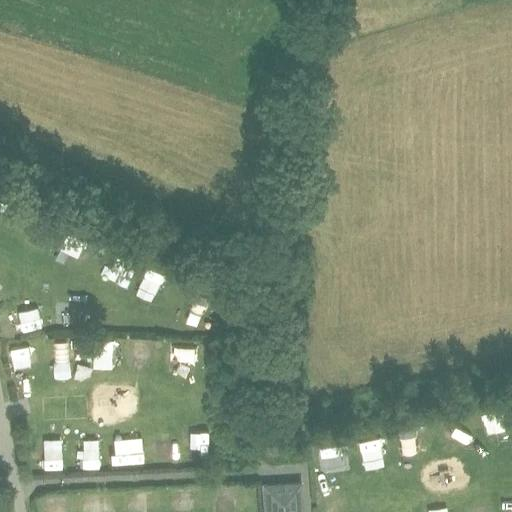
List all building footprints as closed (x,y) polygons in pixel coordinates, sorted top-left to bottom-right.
[(47,240),(50,219),(30,215),(26,236),(47,240)] [(59,228),(53,246),(73,253),(80,235),(59,228)] [(97,248),(91,265),(109,271),(115,254),(97,248)] [(137,296),(150,302),(159,284),(146,278),(137,296)] [(25,336),(46,325),(38,311),(18,322),(25,336)] [(94,339),(95,360),(117,359),(116,338),(94,339)] [(136,340),(135,363),(155,363),(156,341),(136,340)] [(23,366),(42,365),(40,342),(22,344),(23,366)] [(197,377),(197,343),(174,343),(174,377),(197,377)] [(511,419),(511,413),(490,415),(493,440),(511,437),(511,419)] [(410,454),(429,450),(424,428),(406,431),(410,454)] [(369,467),(388,465),(386,436),(367,438),(369,467)] [(139,439),(120,440),(122,468),(140,467),(139,439)] [(63,441),(44,442),(45,470),(64,469),(63,441)] [(81,443),(83,471),(100,470),(98,442),(81,443)] [(347,444),(330,445),(331,476),(348,476),(347,444)] [(202,462),(202,450),(187,450),(186,461),(202,462)] [(263,484),(264,511),(302,511),(300,482),(263,484)] [(136,493),(135,511),(155,511),(156,494),(136,493)] [(90,495),(89,511),(107,511),(108,495),(90,495)] [(173,497),(173,511),(194,511),(194,496),(173,497)] [(50,500),(50,511),(70,511),(70,499),(50,500)]
